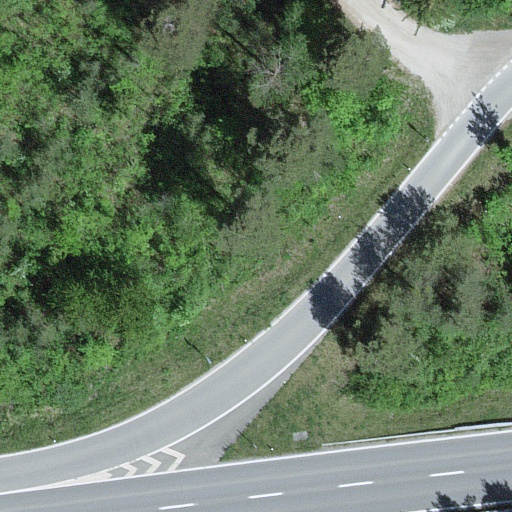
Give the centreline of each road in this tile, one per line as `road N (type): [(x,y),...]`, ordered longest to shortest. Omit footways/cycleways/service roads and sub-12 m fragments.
road 1 (unclassified): [(511,83),(345,285),(233,382),(98,462),(0,476)]
road 2 (primary): [(511,470),(146,511)]
road 3 (track): [(511,79),(407,46),(361,0)]
